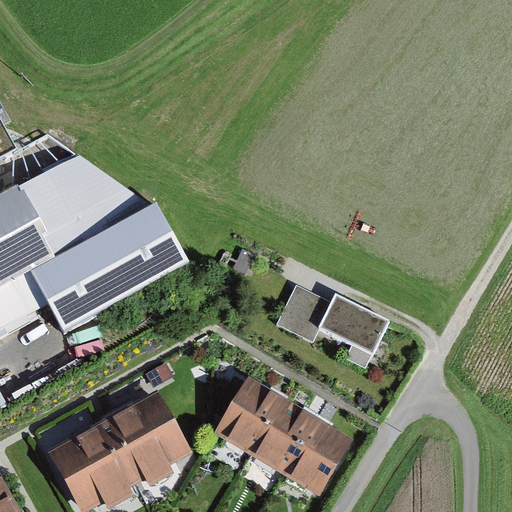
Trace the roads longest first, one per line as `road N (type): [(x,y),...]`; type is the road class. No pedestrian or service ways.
road 1 (residential): [(441,352),(341,511)]
road 2 (track): [(471,511),(468,428),(417,390)]
road 3 (track): [(511,233),(441,352)]
